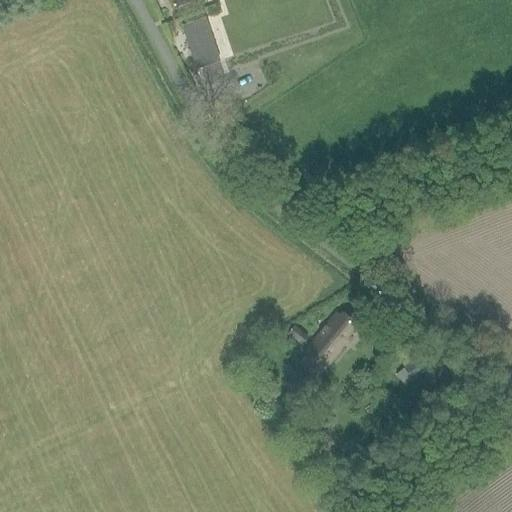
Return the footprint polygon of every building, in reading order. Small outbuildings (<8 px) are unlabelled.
[(186,0),(176,0),(179,9),(189,5),(186,0)] [(206,19),(183,27),(190,50),(213,42),(206,19)] [(305,354),(306,355),(299,364),(317,378),(350,338),(347,336),(357,324),(344,313),(341,317),(337,314),(305,354)] [(308,337),(295,326),(289,334),(301,345),(308,337)] [(412,381),(437,362),(425,346),(400,365),(412,381)] [(443,384),(433,392),(441,404),(471,383),(460,368),(441,382),(443,384)]
